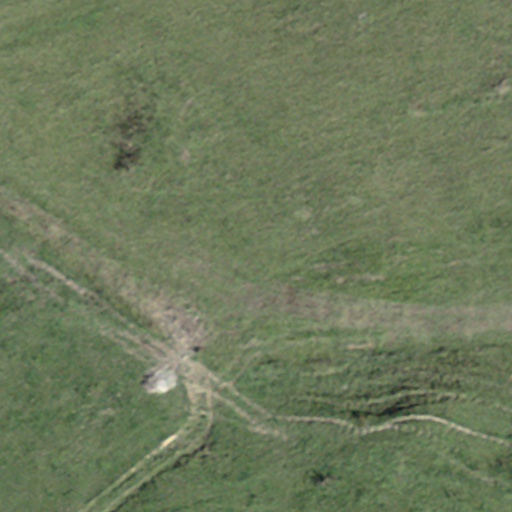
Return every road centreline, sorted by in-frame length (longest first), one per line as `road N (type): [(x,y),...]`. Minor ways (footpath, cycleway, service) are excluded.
road 1 (track): [(0,196),(84,255),(190,354),(202,383),(195,427)]
road 2 (track): [(99,511),(195,427)]
